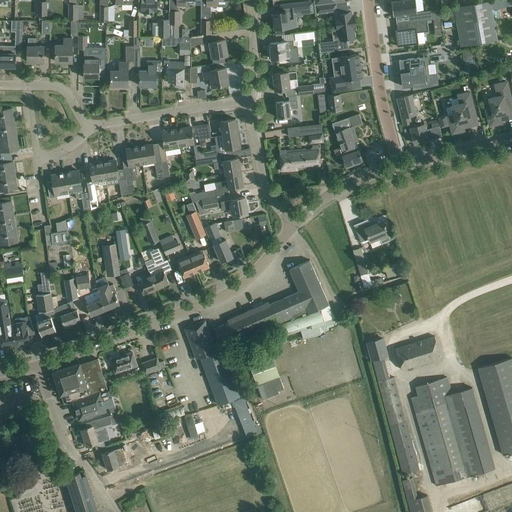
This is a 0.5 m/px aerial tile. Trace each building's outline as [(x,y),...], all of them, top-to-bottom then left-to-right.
[(141,2),(141,11),(145,11),(145,12),(154,12),(157,12),(157,1),(155,1),(154,0),(141,0),(142,2),(141,2)] [(201,5),(201,21),(201,33),(211,33),(211,21),(208,21),(208,5),(216,5),(218,5),(219,7),(225,7),(226,5),(227,5),(227,0),(207,0),(207,5),(201,5)] [(392,1),(391,1),(393,16),(394,16),(394,15),(395,15),(409,13),(410,22),(427,20),(431,19),(433,19),(432,10),(423,11),(421,0),(400,0),(392,1)] [(454,6),(454,7),(458,6),(465,45),(497,40),(492,9),(490,0),(454,6)] [(498,8),(496,0),(490,0),(492,9),(498,8)] [(314,12),(313,1),(294,3),(295,10),(296,16),(299,16),(299,14),(314,12)] [(38,2),(38,15),(39,15),(39,20),(46,20),(46,18),(46,12),(46,2),(38,2)] [(316,4),(315,5),(316,14),(337,11),(336,2),(334,2),(316,4)] [(78,4),(69,4),(69,19),(78,19),(78,4)] [(284,34),(283,27),(297,26),(296,16),(295,10),(273,12),(275,35),(284,34)] [(180,23),(180,12),(171,12),(171,37),(174,37),(178,38),(178,37),(179,23),(180,23)] [(349,39),(355,38),(354,27),(356,27),(354,15),(352,15),(352,12),(338,14),(338,17),(336,17),(338,29),(340,29),(341,39),(320,42),(321,52),(349,49),(348,40),(350,40),(349,39)] [(442,28),(440,18),(433,19),(434,29),(442,28)] [(158,22),(158,36),(168,36),(168,19),(158,19),(158,22)] [(130,34),(130,35),(137,35),(138,35),(138,21),(138,20),(130,20),(130,34)] [(410,22),(407,22),(408,29),(395,31),(397,46),(418,43),(417,32),(428,31),(427,20),(410,22)] [(245,21),(224,25),(225,31),(246,28),(245,21)] [(319,40),(318,31),(295,34),(295,41),(313,39),(313,41),(319,40)] [(206,35),(190,37),(190,45),(200,44),(201,51),(211,49),(212,57),(228,55),(225,39),(208,42),(206,35)] [(78,49),(87,49),(87,36),(78,36),(78,49)] [(174,37),(174,42),(179,42),(179,55),(190,55),(190,45),(190,37),(180,37),(178,37),(178,38),(174,37)] [(36,38),(28,38),(28,46),(28,61),(44,61),(44,47),(36,46),(36,38)] [(72,61),(72,38),(65,38),(65,44),(56,44),(56,61),(72,61)] [(270,50),(268,51),(269,57),(271,57),(271,59),(288,57),(289,62),(299,61),(298,46),(294,46),(293,41),(284,42),(284,41),(283,41),(280,42),(270,43),(270,50)] [(0,66),(15,67),(15,57),(15,53),(15,50),(15,45),(14,45),(0,44),(0,66)] [(134,46),(126,46),(126,61),(134,61),(134,46)] [(476,51),(463,52),(464,61),(465,61),(465,64),(477,63),(476,51)] [(334,77),(330,77),(332,92),(353,89),(351,79),(360,78),(362,78),(359,54),(339,57),(341,76),(334,77)] [(99,77),(99,55),(83,55),(83,77),(99,77)] [(399,60),(402,87),(412,85),(413,90),(439,85),(437,73),(428,75),(427,63),(423,64),(423,63),(421,63),(420,57),(399,60)] [(164,60),(164,75),(168,75),(168,81),(175,81),(175,85),(184,85),(184,75),(184,65),(184,62),(170,62),(170,60),(164,60)] [(161,71),(161,61),(147,61),(147,70),(140,70),(140,85),(156,85),(156,71),(161,71)] [(128,85),(128,63),(120,63),(120,71),(111,71),(111,85),(128,85)] [(210,70),(203,71),(204,78),(210,77),(212,86),(213,86),(214,88),(221,87),(221,84),(229,83),(226,67),(210,70)] [(297,79),(296,71),(273,73),(274,81),(272,81),(271,83),(272,88),(273,89),(275,89),(275,90),(279,89),(279,90),(282,90),(282,89),(290,88),(289,80),(297,79)] [(491,107),(486,109),(490,126),(501,123),(501,120),(506,119),(511,117),(511,103),(507,81),(495,84),(498,96),(489,98),(491,107)] [(298,86),(296,86),(296,88),(297,94),(314,92),(325,91),(324,83),(313,84),(298,86)] [(205,90),(198,91),(199,98),(206,97),(205,90)] [(448,114),(438,117),(440,127),(450,125),(452,133),(464,130),(463,127),(469,126),(477,124),(476,116),(470,92),(458,95),(460,103),(452,105),(454,115),(448,116),(448,114)] [(286,101),(276,102),(278,118),(288,117),(291,116),(290,108),(297,107),(296,100),(296,94),(289,95),(289,100),(286,101)] [(328,95),(329,111),(342,110),(341,94),(328,95)] [(416,114),(411,94),(397,98),(403,125),(410,123),(408,116),(416,114)] [(12,108),(12,107),(0,109),(0,124),(13,122),(15,122),(13,114),(11,114),(10,108),(12,108)] [(333,123),(332,123),(336,135),(335,135),(343,158),(346,167),(363,161),(360,152),(356,142),(355,143),(350,127),(353,126),(350,117),(333,123)] [(221,121),(223,134),(238,132),(236,119),(221,121)] [(13,122),(0,124),(0,138),(17,136),(16,127),(14,128),(13,122)] [(302,125),(299,126),(300,135),(308,134),(322,133),(321,123),(302,125)] [(424,124),(410,127),(412,134),(414,143),(429,140),(428,139),(426,129),(426,128),(428,128),(427,123),(424,124)] [(199,140),(205,138),(203,124),(196,125),(199,140)] [(191,126),(177,129),(180,145),(194,143),(191,126)] [(180,145),(177,129),(162,131),(165,148),(180,145)] [(223,134),(225,149),(240,146),(238,132),(223,134)] [(322,133),(308,134),(308,143),(323,142),(322,133)] [(0,146),(1,152),(0,151),(0,152),(19,149),(17,136),(0,138),(0,146)] [(152,144),(140,146),(142,163),(155,161),(152,144)] [(200,144),(194,145),(196,159),(202,158),(201,152),(200,146),(200,144)] [(318,145),(312,145),(313,147),(280,151),(282,171),(320,167),(318,145)] [(130,167),(124,168),(125,178),(126,184),(128,193),(135,191),(133,183),(133,180),(135,179),(136,176),(136,174),(137,174),(136,164),(142,163),(140,146),(126,148),(128,156),(129,165),(130,165),(130,167)] [(211,157),(223,155),(221,147),(212,148),(212,150),(201,152),(202,158),(211,157)] [(161,162),(164,177),(170,175),(166,151),(160,152),(162,162),(161,162)] [(0,177),(13,175),(15,175),(14,167),(12,167),(12,162),(13,161),(13,160),(4,162),(3,157),(0,157),(0,177)] [(202,158),(196,159),(197,165),(212,162),(211,157),(202,158)] [(226,174),(241,171),(238,158),(213,162),(214,169),(225,167),(226,174)] [(116,160),(103,162),(106,179),(119,177),(116,160)] [(93,183),(87,184),(88,192),(90,200),(97,199),(95,189),(107,186),(106,179),(103,162),(90,164),(93,183)] [(164,177),(161,162),(154,163),(157,179),(164,177)] [(195,179),(193,169),(184,172),(186,181),(195,179)] [(79,170),(65,173),(68,192),(75,191),(76,198),(82,197),(84,210),(91,208),(90,200),(88,192),(82,193),(81,190),(82,190),(79,170)] [(217,195),(218,195),(218,196),(229,193),(228,188),(243,185),(241,171),(226,174),(227,180),(216,182),(217,188),(190,194),(193,202),(195,201),(202,197),(217,195)] [(57,194),(68,192),(65,173),(52,175),(53,181),(47,182),(50,198),(56,197),(56,194),(57,194)] [(13,175),(0,177),(0,191),(18,189),(16,181),(14,181),(13,175)] [(125,178),(118,179),(121,195),(128,193),(126,184),(125,178)] [(202,197),(195,201),(202,217),(208,214),(206,208),(209,207),(219,206),(217,195),(202,197)] [(9,197),(0,198),(0,216),(14,214),(12,206),(10,207),(9,201),(11,201),(11,200),(9,200),(9,197)] [(248,213),(245,197),(222,201),(223,210),(232,208),(233,215),(248,213)] [(149,199),(144,201),(146,208),(152,205),(149,199)] [(190,213),(186,215),(196,238),(206,234),(196,210),(190,213)] [(0,230),(14,229),(16,228),(14,214),(0,216),(0,230)] [(140,218),(151,244),(159,241),(148,214),(140,218)] [(52,237),(46,238),(47,246),(69,241),(66,219),(60,222),(58,222),(59,232),(51,233),(52,237)] [(234,219),(224,221),(226,231),(235,230),(234,219)] [(367,219),(353,225),(361,242),(369,238),(370,240),(373,247),(381,243),(390,239),(385,226),(386,226),(385,224),(384,224),(383,221),(370,226),(367,219)] [(220,235),(216,223),(206,227),(211,239),(212,238),(221,261),(233,257),(225,239),(221,240),(218,235),(220,235)] [(0,230),(0,244),(18,242),(17,234),(15,234),(14,229),(0,230)] [(116,230),(120,259),(129,258),(125,229),(116,230)] [(169,237),(160,241),(162,245),(165,254),(180,248),(176,239),(171,241),(169,237)] [(103,246),(106,264),(118,262),(115,244),(103,246)] [(364,287),(372,284),(361,247),(353,250),(364,287)] [(151,275),(156,289),(169,283),(162,267),(160,263),(164,262),(158,248),(150,251),(155,263),(147,267),(151,275)] [(202,250),(190,255),(197,272),(209,266),(206,257),(202,250)] [(197,272),(190,255),(177,260),(184,277),(197,272)] [(299,291),(285,297),(294,318),(302,314),(308,312),(308,313),(320,308),(320,309),(329,305),(328,302),(309,260),(289,269),(299,291)] [(10,262),(4,263),(5,269),(6,273),(14,272),(15,277),(22,276),(24,276),(22,266),(21,261),(14,262),(15,266),(11,266),(10,262)] [(57,261),(49,262),(50,271),(58,269),(57,261)] [(387,277),(403,272),(399,262),(384,266),(387,277)] [(134,284),(129,272),(122,275),(121,275),(126,288),(134,284)] [(156,289),(151,275),(147,277),(146,274),(136,277),(143,294),(156,289)] [(90,287),(88,275),(76,277),(78,289),(90,287)] [(77,297),(74,278),(65,280),(68,299),(77,297)] [(99,290),(84,297),(86,304),(90,315),(105,310),(120,304),(115,292),(117,292),(114,284),(107,286),(106,284),(98,287),(99,290)] [(41,312),(35,314),(38,321),(37,322),(38,325),(41,334),(56,329),(52,318),(56,316),(54,309),(54,308),(52,296),(51,292),(44,293),(40,294),(37,295),(39,311),(41,311),(41,312)] [(279,324),(294,318),(285,297),(270,304),(279,324)] [(6,299),(0,300),(0,337),(2,347),(15,345),(13,337),(18,336),(17,330),(16,330),(11,330),(6,299)] [(72,301),(54,308),(54,309),(56,316),(60,315),(64,326),(81,319),(77,309),(76,309),(72,301)] [(274,326),(279,324),(270,304),(214,329),(220,344),(221,344),(272,321),(274,326)] [(302,316),(279,324),(282,334),(287,332),(288,335),(300,331),(301,330),(309,328),(310,331),(312,337),(321,334),(321,332),(328,330),(327,328),(333,325),(332,323),(337,321),(335,317),(334,316),(329,305),(320,309),(321,309),(317,311),(302,316)] [(29,316),(15,318),(16,322),(15,322),(16,330),(17,330),(18,336),(13,337),(15,345),(15,347),(27,345),(27,343),(30,342),(29,334),(35,333),(29,316)] [(205,320),(185,328),(188,337),(196,359),(201,357),(201,359),(218,404),(240,395),(224,353),(223,349),(216,351),(214,346),(209,330),(205,320)] [(435,336),(395,348),(402,369),(407,368),(408,369),(409,369),(413,368),(414,367),(413,366),(441,357),(435,336)] [(372,360),(387,355),(383,338),(367,342),(372,360)] [(115,372),(137,365),(133,352),(111,359),(115,372)] [(272,355),(249,363),(257,385),(279,376),(272,355)] [(511,356),(478,365),(501,454),(511,450),(511,356)] [(158,357),(142,363),(146,373),(161,368),(167,366),(165,360),(159,362),(158,357)] [(98,358),(80,363),(84,378),(86,378),(88,387),(87,387),(90,397),(107,391),(106,387),(98,358)] [(80,363),(54,371),(61,395),(64,405),(73,402),(79,419),(106,410),(102,399),(112,396),(110,390),(107,391),(90,397),(87,387),(88,387),(86,378),(84,378),(80,363)] [(280,377),(257,385),(262,399),(279,393),(278,390),(284,388),(280,377)] [(390,378),(379,381),(403,474),(420,470),(395,377),(390,378)] [(452,393),(447,377),(415,386),(418,395),(411,397),(436,485),(495,468),(472,387),(452,393)] [(114,405),(108,407),(109,410),(111,414),(117,412),(116,408),(114,405)] [(185,415),(182,405),(158,414),(161,423),(185,415)] [(87,427),(81,429),(87,446),(94,443),(96,443),(98,442),(104,440),(108,439),(105,428),(113,425),(112,424),(110,416),(97,420),(86,423),(87,427)] [(152,430),(155,439),(175,433),(171,423),(152,430)] [(147,434),(108,446),(110,451),(112,450),(122,447),(130,445),(137,442),(137,444),(149,441),(147,434)] [(127,463),(122,447),(112,450),(110,451),(102,453),(107,469),(127,463)] [(98,511),(85,470),(66,476),(77,511),(98,511)] [(412,477),(402,479),(410,511),(431,511),(427,494),(417,497),(412,477)]
